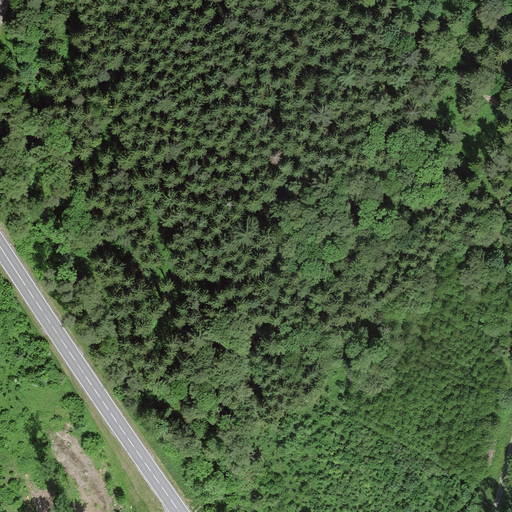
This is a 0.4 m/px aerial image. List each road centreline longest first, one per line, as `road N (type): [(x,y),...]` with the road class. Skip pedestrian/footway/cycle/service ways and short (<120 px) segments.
road 1 (secondary): [(183,511),(0,242)]
road 2 (track): [(347,0),(422,42),(511,115)]
